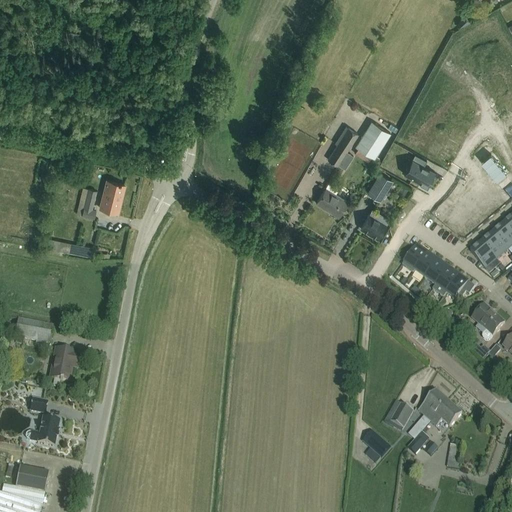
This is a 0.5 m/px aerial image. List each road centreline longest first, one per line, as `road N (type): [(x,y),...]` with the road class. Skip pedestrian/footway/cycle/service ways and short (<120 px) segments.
road 1 (unclassified): [(81,511),(135,246),(174,179)]
road 2 (tertiary): [(363,291),(174,179)]
road 3 (tertiary): [(504,413),(363,291)]
road 4 (unclassified): [(174,179),(187,138),(191,73),(214,0)]
road 5 (tertiary): [(174,179),(0,133)]
road 6 (residential): [(490,116),(409,226)]
